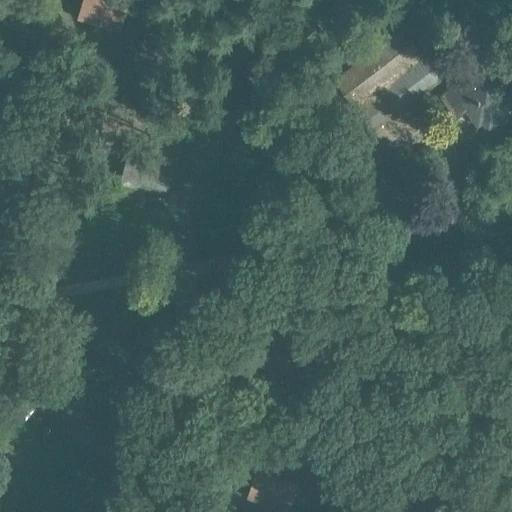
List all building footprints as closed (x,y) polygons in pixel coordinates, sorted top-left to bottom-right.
[(122,0),(80,0),(76,17),(120,30),(128,2),(122,0)] [(405,19),(427,36),(436,24),(414,7),(405,19)] [(353,104),(349,108),(368,134),(447,74),(427,47),(422,52),(403,26),(333,78),(353,104)] [(508,101),(480,66),(441,96),(456,116),(465,109),(477,125),(481,121),(487,129),(507,113),(502,106),(508,101)] [(142,180),(141,182),(164,187),(171,160),(130,149),(123,175),(142,180)] [(311,341),(268,337),(266,364),(285,366),(285,368),(309,370),(311,341)] [(61,412),(67,383),(25,374),(19,401),(38,405),(37,407),(61,412)] [(276,455),(265,451),(262,459),(273,463),(276,455)] [(298,482),(255,468),(246,497),(289,510),(298,482)]
